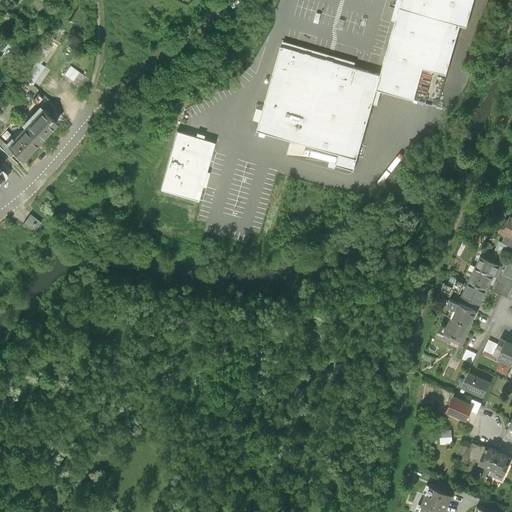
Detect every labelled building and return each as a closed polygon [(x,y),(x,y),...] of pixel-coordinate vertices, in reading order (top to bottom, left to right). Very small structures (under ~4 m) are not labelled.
[(399,0),(379,75),(281,48),(256,132),(339,156),(336,167),(354,172),(373,105),(378,106),(382,95),(415,104),(423,73),(446,78),(461,28),(466,30),(474,0),(399,0)] [(52,55),(55,50),(43,43),(35,58),(43,63),(48,53),(52,55)] [(36,64),(23,82),(35,91),(48,73),(36,64)] [(71,67),(64,76),(73,83),(80,73),(71,67)] [(47,114),(57,123),(60,119),(51,110),(47,114)] [(47,114),(31,130),(45,143),(60,127),(57,123),(47,114)] [(45,143),(31,130),(12,151),(25,164),(45,143)] [(206,171),(215,142),(204,139),(205,134),(196,132),(195,136),(176,131),(159,190),(198,202),(202,186),(205,187),(209,172),(206,171)] [(0,169),(5,175),(11,170),(0,158),(0,169)] [(42,222),(31,214),(24,223),(35,232),(42,222)] [(511,216),(510,216),(507,223),(504,222),(500,230),(506,232),(511,235),(511,216)] [(511,237),(511,235),(506,232),(499,246),(506,249),(509,244),(511,237)] [(482,256),(475,269),(498,280),(499,280),(505,268),(482,256)] [(475,269),(469,282),(488,292),(492,284),(496,285),(498,280),(475,269)] [(451,289),(460,293),(466,283),(456,278),(451,289)] [(488,292),(469,282),(463,294),(482,304),(488,292)] [(475,313),(450,301),(447,306),(456,310),(450,321),(467,329),(475,313)] [(467,329),(450,321),(446,330),(441,327),(435,340),(446,345),(447,341),(458,346),(460,342),(461,342),(467,329)] [(511,366),(511,344),(501,338),(497,345),(491,356),(498,359),(511,366)] [(491,356),(497,345),(488,341),(481,355),(496,362),(498,359),(491,356)] [(474,356),(464,351),(460,361),(469,366),(474,356)] [(450,361),(442,377),(449,381),(457,365),(450,361)] [(488,384),(469,375),(462,390),(481,399),(488,384)] [(472,406),(453,397),(446,412),(465,420),(472,406)] [(452,442),(452,429),(440,429),(441,443),(452,442)] [(478,464),(485,449),(473,444),(464,462),(476,467),(478,464)] [(488,450),(485,449),(478,464),(488,468),(487,471),(484,469),(479,480),(485,483),(488,475),(491,470),(499,453),(489,448),(488,450)] [(510,458),(499,453),(491,470),(505,476),(509,467),(506,466),(510,458)] [(502,482),(505,476),(491,470),(488,475),(502,482)] [(444,511),(452,496),(430,486),(418,511),(444,511)]
